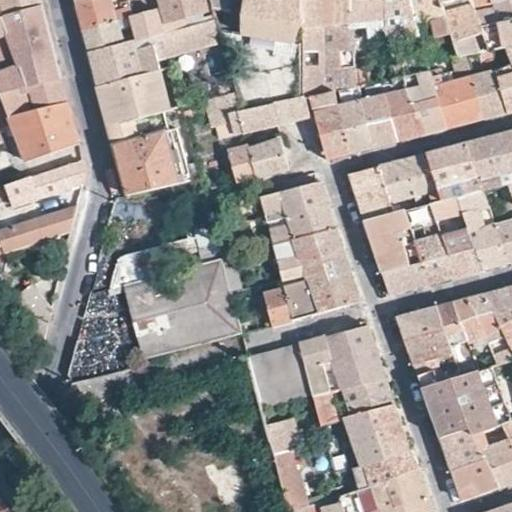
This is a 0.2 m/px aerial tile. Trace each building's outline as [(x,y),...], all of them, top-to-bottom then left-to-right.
[(0,0),(0,16),(42,6),(40,0),(0,0)] [(132,0),(88,0),(78,3),(81,14),(85,29),(136,15),(132,0)] [(132,0),(136,15),(158,9),(155,0),(132,0)] [(161,23),(164,32),(206,21),(205,16),(205,15),(205,14),(206,13),(207,13),(208,13),(208,12),(209,11),(208,10),(205,0),(160,0),(167,22),(161,23)] [(244,0),(243,11),(301,22),(303,0),(244,0)] [(303,0),(301,22),(301,95),(304,94),(309,93),(333,89),(357,85),(354,62),(352,35),(350,0),(303,0)] [(350,0),(352,35),(358,34),(357,18),(371,20),(373,39),(386,38),(382,0),(350,0)] [(382,0),(386,38),(423,33),(413,0),(382,0)] [(413,0),(423,33),(434,31),(436,36),(449,33),(437,0),(413,0)] [(487,48),(479,26),(471,3),(470,0),(437,0),(449,33),(456,55),(467,53),(487,48)] [(511,0),(486,0),(471,3),(479,26),(511,19),(511,0)] [(48,31),(42,6),(0,16),(0,91),(0,92),(60,76),(48,31)] [(227,7),(212,6),(215,19),(220,35),(234,92),(239,108),(273,101),(301,95),(301,22),(243,11),(227,7)] [(87,39),(90,52),(139,39),(134,23),(160,17),(158,9),(136,15),(85,29),(87,39)] [(99,86),(160,70),(155,52),(220,35),(215,19),(206,21),(164,32),(139,39),(90,52),(95,69),(99,86)] [(511,19),(479,26),(487,48),(511,43),(511,19)] [(492,60),(487,48),(467,53),(470,65),(492,60)] [(433,74),(450,71),(447,57),(429,59),(432,73),(433,74)] [(429,59),(389,65),(390,80),(404,77),(432,73),(429,59)] [(511,63),(494,69),(507,112),(511,110),(511,63)] [(507,112),(494,69),(473,75),(485,118),(497,115),(507,112)] [(171,107),(160,70),(99,86),(106,111),(113,138),(137,131),(133,117),(171,107)] [(485,118),(473,75),(452,79),(450,71),(433,74),(445,128),(466,123),(485,118)] [(432,73),(404,77),(420,135),(433,132),(445,128),(433,74),(432,73)] [(63,88),(60,76),(0,92),(0,91),(0,118),(67,102),(63,88)] [(404,77),(390,80),(380,81),(397,141),(408,138),(420,135),(404,77)] [(380,81),(358,85),(373,148),(385,144),(397,141),(380,81)] [(358,85),(357,85),(333,89),(349,153),(361,150),(373,148),(358,85)] [(316,120),(326,160),(339,156),(349,153),(333,89),(309,93),(316,120)] [(235,134),(244,132),(279,123),(273,101),(239,108),(234,92),(206,100),(214,126),(232,121),(235,134)] [(301,95),(273,101),(279,123),(282,122),(309,115),(304,94),(301,95)] [(73,124),(67,102),(0,118),(0,125),(12,122),(27,161),(78,143),(73,124)] [(127,196),(190,180),(174,121),(137,131),(113,138),(120,166),(127,196)] [(510,184),(511,183),(511,131),(493,136),(470,142),(486,190),(510,184)] [(224,148),(233,182),(260,176),(289,169),(283,146),(288,145),(285,133),(246,143),(224,148)] [(458,196),(486,190),(470,142),(461,144),(426,154),(441,201),(458,196)] [(441,201),(426,154),(414,157),(403,160),(415,195),(418,206),(432,203),(441,201)] [(415,195),(403,160),(391,163),(380,166),(391,201),(415,195)] [(15,204),(82,182),(82,181),(85,170),(82,161),(33,178),(31,176),(8,183),(15,204)] [(357,195),(365,220),(395,212),(391,201),(380,166),(361,171),(350,174),(357,195)] [(268,229),(272,244),(335,228),(327,202),(321,181),(261,197),(266,221),(286,216),(288,223),(268,229)] [(490,202),(511,196),(511,189),(510,184),(486,190),(490,202)] [(495,266),(510,262),(496,222),(484,226),(478,206),(490,202),(486,190),(458,196),(464,212),(469,227),(483,269),(495,266)] [(464,212),(458,196),(441,201),(432,203),(438,223),(442,221),(441,218),(464,212)] [(511,200),(509,202),(511,209),(511,217),(496,222),(510,262),(511,261),(511,200)] [(439,226),(438,223),(432,203),(418,206),(405,210),(411,228),(430,223),(432,227),(439,226)] [(0,250),(70,229),(71,227),(76,206),(0,227),(0,250)] [(210,216),(210,219),(217,217),(215,210),(208,211),(210,216)] [(421,261),(415,241),(411,228),(405,210),(395,212),(365,220),(370,237),(377,259),(408,254),(411,264),(421,261)] [(120,256),(110,287),(222,258),(210,219),(210,216),(192,221),(195,236),(120,256)] [(483,269),(469,227),(442,235),(455,276),(466,274),(483,269)] [(335,228),(272,244),(280,278),(301,272),(299,267),(344,255),(339,239),(335,228)] [(455,276),(442,235),(415,241),(421,261),(429,283),(441,280),(455,276)] [(381,272),(411,264),(408,254),(377,259),(381,272)] [(222,258),(232,293),(242,290),(233,255),(222,258)] [(301,272),(280,278),(259,284),(260,289),(276,284),(277,291),(264,294),(264,297),(271,325),(341,306),(359,302),(351,276),(344,255),(299,267),(301,272)] [(124,292),(143,360),(243,333),(232,293),(222,258),(122,285),(124,292)] [(408,289),(429,283),(421,261),(411,264),(381,272),(388,294),(408,289)] [(43,341),(51,308),(31,285),(11,300),(25,320),(43,341)] [(122,285),(110,287),(112,294),(112,295),(124,292),(122,285)] [(511,285),(499,289),(485,293),(505,336),(511,348),(511,351),(511,285)] [(505,336),(485,293),(476,296),(469,297),(487,338),(488,341),(505,336)] [(487,338),(469,297),(461,300),(452,302),(467,342),(468,343),(487,338)] [(467,342),(452,302),(442,305),(437,306),(445,327),(452,347),(467,342)] [(445,327),(437,306),(418,311),(397,317),(402,329),(405,339),(445,327)] [(372,340),(368,326),(297,344),(311,395),(329,391),(341,388),(384,377),(379,359),(372,340)] [(437,383),(462,376),(452,347),(445,327),(405,339),(408,346),(418,375),(433,371),(437,383)] [(311,395),(297,344),(248,356),(262,408),(311,395)] [(498,365),(511,360),(511,351),(511,348),(494,354),(498,365)] [(511,370),(511,360),(498,365),(478,371),(462,376),(437,383),(423,388),(435,421),(440,436),(478,425),(481,431),(509,422),(511,420),(511,387),(501,391),(505,405),(511,403),(511,408),(508,409),(509,413),(494,418),(480,377),(497,371),(499,374),(511,370)] [(423,388),(437,383),(433,371),(418,375),(421,384),(423,388)] [(390,394),(384,377),(341,388),(345,402),(333,404),(329,391),(311,395),(316,411),(320,425),(347,418),(394,406),(390,394)] [(347,418),(359,466),(410,452),(400,424),(394,406),(347,418)] [(303,466),(298,447),(293,448),(285,419),(266,424),(289,510),(302,506),(307,504),(297,467),(303,466)] [(511,431),(509,422),(481,431),(490,458),(501,486),(511,482),(511,431)] [(490,458),(481,431),(478,425),(440,436),(446,452),(452,470),(490,458)] [(359,487),(418,468),(414,461),(410,452),(359,466),(353,468),(359,487)] [(501,486),(490,458),(452,470),(457,483),(463,499),(501,486)] [(338,500),(342,511),(425,511),(434,509),(426,487),(418,468),(359,487),(336,495),(338,500)] [(28,511),(8,511),(0,500),(0,511),(36,511),(34,509),(28,511)] [(319,500),(310,503),(311,511),(314,511),(322,510),(321,505),(319,500)] [(322,510),(322,511),(342,511),(338,500),(321,505),(322,510)] [(511,511),(511,503),(497,509),(498,511),(511,511)]
